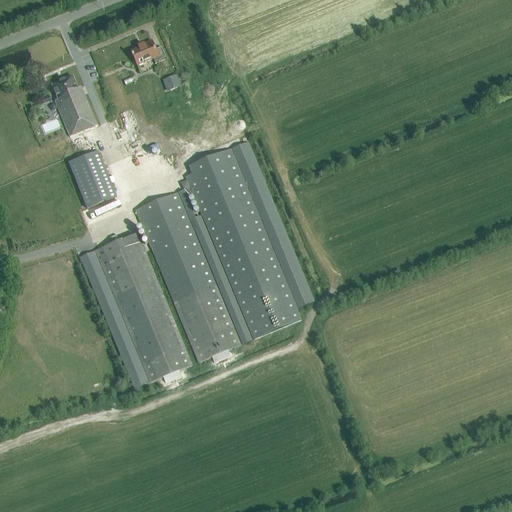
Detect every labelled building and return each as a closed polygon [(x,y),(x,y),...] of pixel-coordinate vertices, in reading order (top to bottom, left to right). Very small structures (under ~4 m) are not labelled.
[(156,65),(167,61),(162,48),(156,51),(152,42),(143,46),(144,48),(132,53),(138,66),(154,60),(156,65)] [(55,102),(61,117),(69,137),(97,127),(81,88),(78,89),(73,77),(52,86),(58,100),(55,102)] [(177,77),(166,81),(171,92),(181,88),(177,77)] [(247,144),(231,151),(297,309),(313,303),(247,144)] [(302,321),(297,309),(231,151),(190,168),(193,176),(187,178),(188,182),(182,185),(185,192),(187,198),(188,197),(193,195),(202,217),(254,341),(257,340),(302,321)] [(99,153),(69,165),(88,212),(117,200),(99,153)] [(185,192),(178,194),(241,346),(242,346),(254,341),(202,217),(196,220),(187,198),(185,192)] [(178,194),(136,212),(174,304),(199,364),(212,358),(228,352),(241,346),(216,286),(178,194)] [(96,252),(150,384),(164,378),(179,372),(192,366),(138,235),(96,252)] [(96,252),(81,258),(131,380),(135,390),(150,384),(96,252)]
